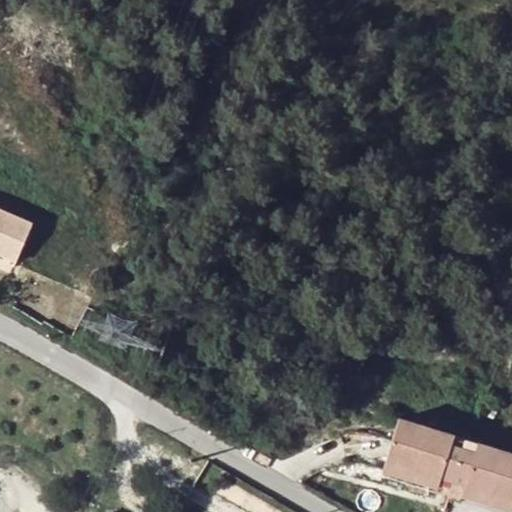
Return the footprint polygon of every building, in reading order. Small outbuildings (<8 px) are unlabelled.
[(0,207),(0,251),(23,262),(39,225),(0,207)] [(442,481),(452,448),(464,452),(467,443),(399,423),(387,464),(442,481)] [(511,457),(467,443),(464,452),(476,455),(466,488),(511,501),(511,457)] [(442,481),(454,484),(464,452),(452,448),(442,481)] [(466,488),(476,455),(464,452),(454,484),(466,488)] [(384,474),(439,491),(442,481),(387,464),(384,474)] [(463,499),(507,511),(511,511),(511,501),(466,488),(463,499)]
